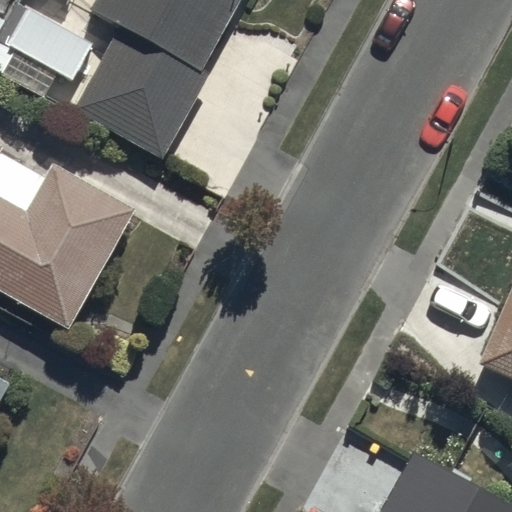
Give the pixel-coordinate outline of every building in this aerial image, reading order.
[(70,111),(157,159),(245,0),(91,0),(85,12),(116,29),(70,111)] [(89,47),(12,3),(0,27),(0,75),(39,97),(54,73),(68,81),(89,47)] [(0,293),(66,330),(130,215),(0,143),(0,293)] [(511,275),(473,366),(511,382),(511,275)] [(0,397),(16,369),(0,360),(0,397)] [(376,511),(506,511),(411,455),(376,511)]
